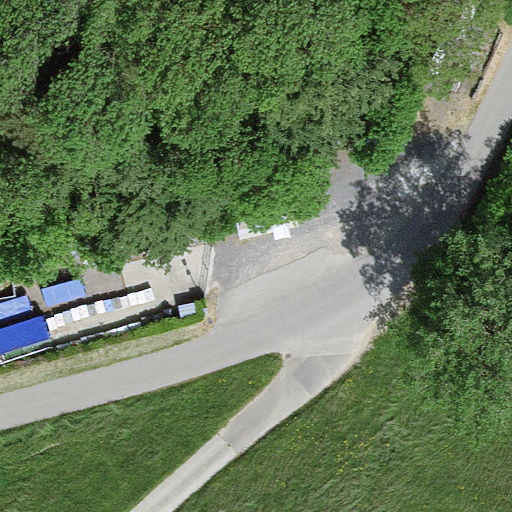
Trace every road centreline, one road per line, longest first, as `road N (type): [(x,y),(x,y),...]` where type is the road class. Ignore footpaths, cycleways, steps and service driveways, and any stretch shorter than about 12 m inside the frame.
road 1 (unclassified): [(0,407),(210,348),(378,281),(511,83)]
road 2 (track): [(378,281),(143,511)]
